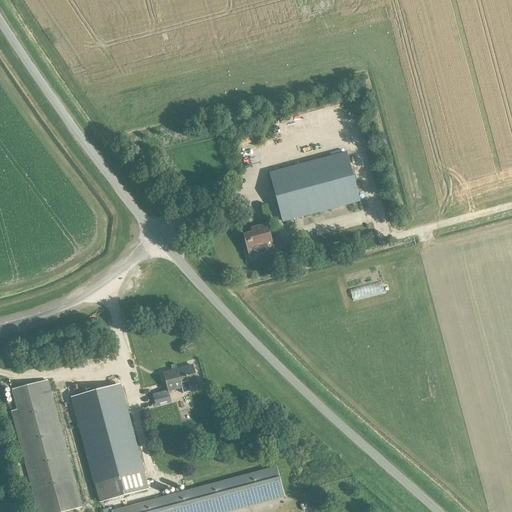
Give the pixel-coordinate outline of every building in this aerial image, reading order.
[(256,135),(237,140),(238,146),(257,141),(256,135)] [(346,154),(270,174),(283,221),(358,201),(346,154)] [(189,167),(185,172),(190,177),(195,172),(189,167)] [(247,210),(240,211),(241,221),(235,221),(236,225),(248,224),(247,210)] [(277,259),(267,224),(255,227),(256,231),(243,235),(249,258),(259,255),(261,263),(277,259)] [(33,351),(35,358),(57,352),(55,345),(33,351)] [(163,374),(168,390),(168,391),(181,387),(183,394),(190,392),(189,385),(198,383),(193,366),(163,374)] [(12,412),(39,511),(64,511),(81,507),(47,381),(13,390),(18,410),(12,412)] [(119,386),(72,398),(100,502),(147,489),(119,386)] [(168,391),(152,395),(155,405),(171,401),(168,391)] [(183,421),(191,418),(189,410),(180,413),(183,421)] [(277,468),(112,511),(225,511),(284,496),(277,468)]
